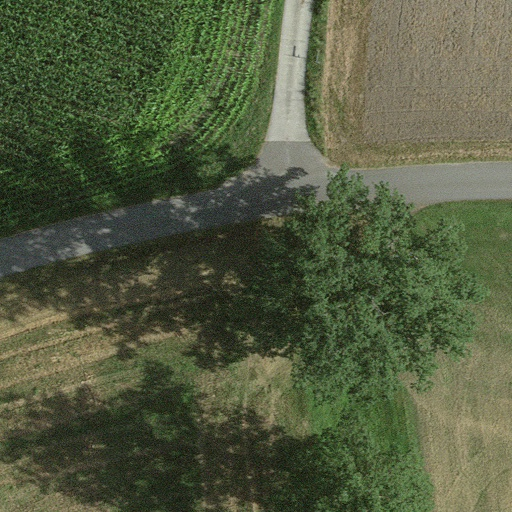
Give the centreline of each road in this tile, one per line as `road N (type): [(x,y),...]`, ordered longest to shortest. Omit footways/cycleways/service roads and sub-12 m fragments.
road 1 (track): [(413,511),(389,187)]
road 2 (unclassified): [(0,254),(280,192)]
road 3 (unclassified): [(280,192),(511,184)]
road 4 (unclassified): [(295,0),(280,192)]
